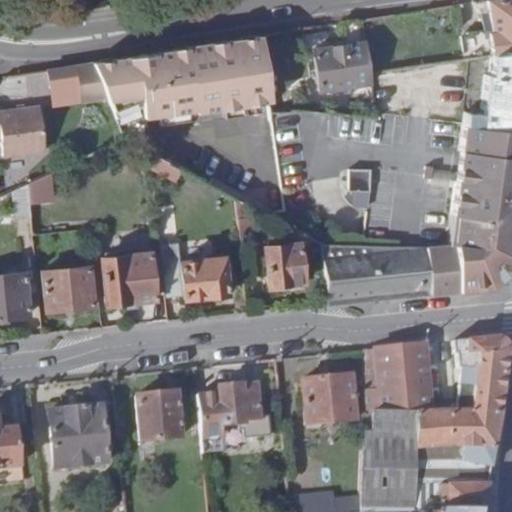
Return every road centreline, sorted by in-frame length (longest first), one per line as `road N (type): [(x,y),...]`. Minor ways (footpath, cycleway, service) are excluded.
road 1 (residential): [(511,316),(0,366)]
road 2 (residential): [(0,39),(55,43),(331,0)]
